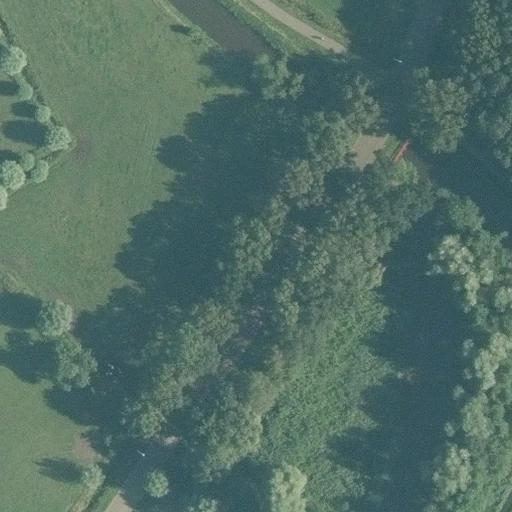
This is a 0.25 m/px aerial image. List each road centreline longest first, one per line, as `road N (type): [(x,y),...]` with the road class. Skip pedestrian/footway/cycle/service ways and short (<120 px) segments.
road 1 (unclassified): [(118,511),(394,99)]
road 2 (unclassified): [(511,197),(435,125),(394,99)]
